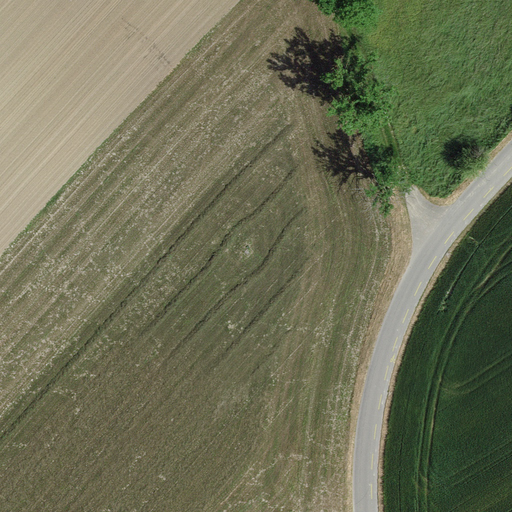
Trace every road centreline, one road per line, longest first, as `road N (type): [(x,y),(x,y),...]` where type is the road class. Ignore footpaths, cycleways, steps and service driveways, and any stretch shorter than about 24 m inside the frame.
road 1 (unclassified): [(366,511),(372,412),(404,303),(437,243),(511,157)]
road 2 (track): [(338,0),(437,243)]
